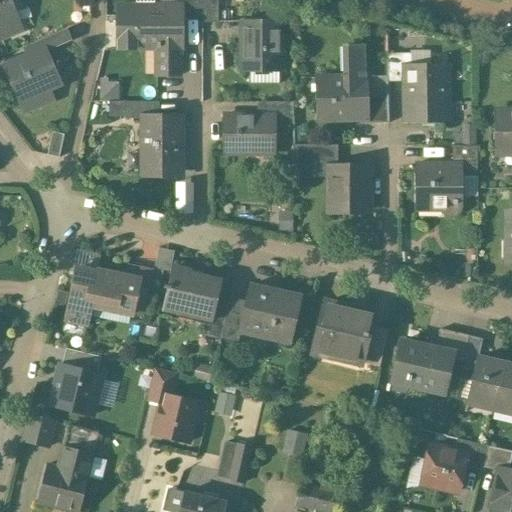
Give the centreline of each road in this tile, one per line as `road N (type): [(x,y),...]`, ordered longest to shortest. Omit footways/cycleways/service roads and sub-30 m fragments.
road 1 (residential): [(53,215),(96,36),(97,0)]
road 2 (residential): [(388,289),(368,269),(197,231)]
road 3 (residential): [(0,450),(43,289)]
road 4 (residential): [(197,231),(173,240),(53,215)]
road 5 (residential): [(388,289),(389,147)]
road 6 (residential): [(197,231),(200,91)]
road 7 (residential): [(511,321),(388,289)]
